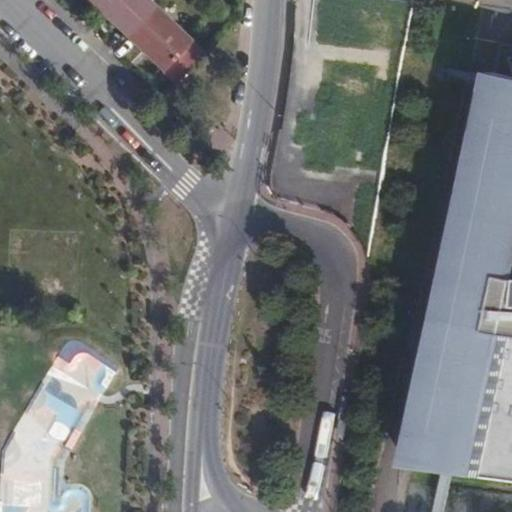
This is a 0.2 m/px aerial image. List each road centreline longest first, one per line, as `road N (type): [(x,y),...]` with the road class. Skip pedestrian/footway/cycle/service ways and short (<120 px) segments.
road 1 (tertiary): [(0,0),(189,184),(238,208)]
road 2 (tertiary): [(213,511),(201,461),(220,280),(238,208)]
road 3 (unclassified): [(238,208),(255,149),(270,0)]
